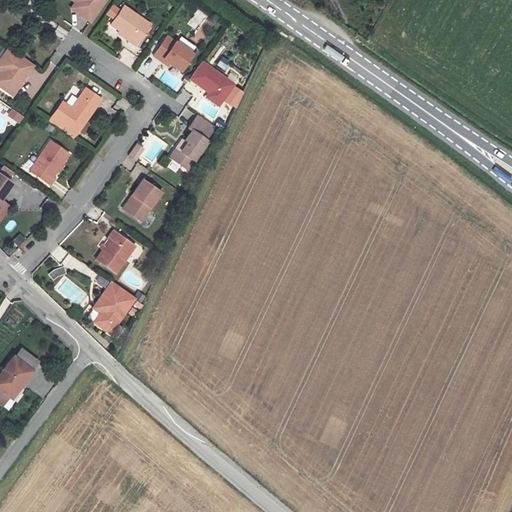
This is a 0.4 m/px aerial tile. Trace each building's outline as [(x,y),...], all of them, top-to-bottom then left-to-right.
[(92,21),(106,0),(74,0),(82,5),(77,11),(92,21)] [(150,24),(124,6),(121,10),(113,4),(106,14),(114,20),(111,24),(119,31),(118,33),(135,45),(150,24)] [(192,55),(167,37),(153,57),(168,67),(169,65),(180,72),(192,55)] [(34,65),(8,47),(0,58),(0,70),(0,84),(13,93),(34,65)] [(219,58),(216,66),(225,69),(228,61),(219,58)] [(233,85),(201,63),(189,80),(208,94),(221,102),(223,99),(233,85)] [(233,85),(223,99),(237,109),(244,93),(233,85)] [(100,100),(84,89),(71,108),(62,101),(52,116),(77,134),(100,100)] [(177,102),(187,106),(192,93),(181,89),(177,102)] [(218,106),(221,102),(208,94),(206,97),(218,106)] [(23,116),(13,110),(9,116),(18,123),(23,116)] [(213,128),(195,115),(188,126),(192,129),(184,139),(182,137),(170,154),(188,168),(207,140),(205,139),(213,128)] [(52,116),(48,121),(73,139),(77,134),(52,116)] [(69,155),(50,142),(29,172),(50,186),(63,169),(61,167),(69,155)] [(142,149),(136,145),(128,157),(134,161),(142,149)] [(138,180),(146,169),(138,163),(130,174),(138,180)] [(0,175),(0,206),(3,202),(0,200),(12,184),(0,175)] [(161,193),(143,180),(123,209),(141,222),(161,193)] [(0,220),(10,207),(3,202),(0,206),(0,220)] [(135,246),(113,230),(101,248),(104,250),(97,260),(116,274),(135,246)] [(60,265),(48,275),(53,282),(66,272),(60,265)] [(134,299),(112,283),(94,309),(101,314),(96,322),(111,333),(134,299)] [(22,348),(16,356),(33,369),(38,360),(22,348)] [(33,369),(16,356),(15,355),(0,375),(0,386),(14,396),(33,369)]
